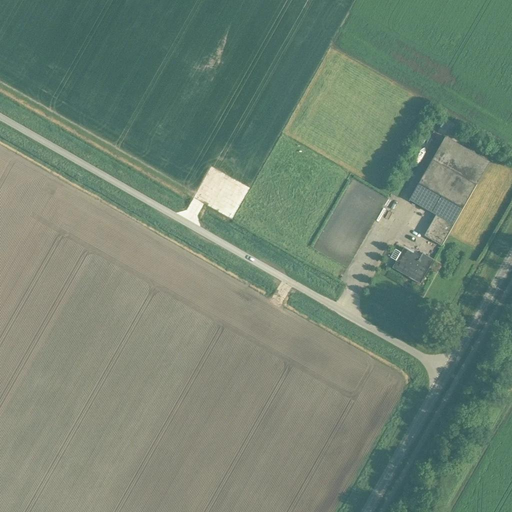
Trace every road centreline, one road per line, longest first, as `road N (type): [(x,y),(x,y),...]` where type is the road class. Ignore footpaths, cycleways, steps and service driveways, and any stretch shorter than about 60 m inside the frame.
road 1 (unclassified): [(0,117),(444,372)]
road 2 (tertiary): [(365,511),(444,372)]
road 3 (tertiary): [(444,372),(511,254)]
